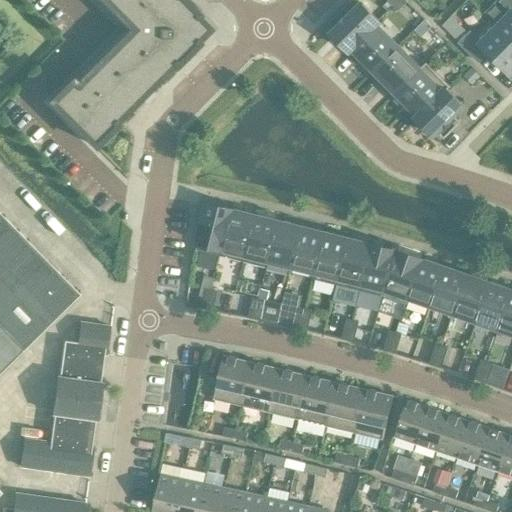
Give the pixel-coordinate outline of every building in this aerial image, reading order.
[(104,0),(131,27),(131,31),(63,99),(64,100),(58,106),(53,100),(55,98),(54,97),(50,102),(95,147),(99,143),(96,140),(110,126),(113,129),(117,124),(115,123),(174,64),(176,65),(180,61),(178,59),(192,45),(195,47),(199,43),(197,41),(198,41),(195,38),(204,29),(195,20),(198,17),(197,16),(199,15),(194,10),(192,13),(179,0),(104,0)] [(405,0),(399,0),(392,7),(398,12),(407,2),(405,0)] [(511,0),(503,0),(501,2),(507,9),(493,23),(492,24),(511,43),(511,0)] [(373,26),(378,20),(362,4),(352,14),(345,7),(328,23),(342,37),(338,42),(348,52),(352,48),(351,47),(373,26)] [(511,71),(511,43),(492,24),(493,23),(490,20),(474,36),(470,33),(460,43),(479,62),(487,53),(509,75),(511,71)] [(370,74),(396,48),(373,26),(351,47),(352,48),(364,60),(361,64),(370,74)] [(397,93),(419,71),(418,71),(396,48),(370,74),(380,83),(384,79),(388,84),(384,88),(392,96),(396,92),(397,93)] [(447,89),(450,86),(427,63),(418,71),(419,71),(397,93),(419,115),(420,116),(447,89)] [(452,114),(462,104),(447,89),(420,116),(419,115),(415,119),(425,129),(429,124),(443,139),(460,122),(452,114)] [(228,211),(210,207),(211,205),(207,204),(195,250),(219,256),(231,210),(229,209),(228,211)] [(242,262),(252,220),(245,218),(246,215),(232,212),(233,210),(231,210),(219,256),(242,262)] [(0,269),(27,243),(0,215),(0,269)] [(276,226),(275,226),(268,224),(269,221),(253,217),(252,220),(242,262),(268,268),(270,261),(268,261),(276,226)] [(268,268),(267,271),(288,276),(290,266),(299,232),(299,231),(292,230),(292,226),(278,223),(277,223),(276,222),(275,226),(276,226),(268,261),(270,261),(268,268)] [(315,235),(316,232),(299,228),(299,231),(299,232),(290,266),(313,272),(321,237),(315,235)] [(335,285),(345,243),(338,241),(339,238),(323,234),(322,237),(321,237),(313,272),(314,272),(312,279),(335,285)] [(359,290),(372,245),(370,244),(370,245),(369,245),(368,249),(361,247),(362,244),(346,240),(345,243),(335,285),(359,290)] [(0,371),(78,294),(27,243),(0,269),(0,371)] [(383,297),(396,252),(396,251),(392,250),(391,251),(374,247),(374,245),(372,245),(359,290),(383,297)] [(405,304),(419,259),(418,258),(418,260),(401,254),(401,252),(397,251),(397,252),(396,252),(383,297),(405,304)] [(428,267),(421,264),(422,260),(419,259),(405,304),(406,304),(409,297),(430,305),(442,268),(429,263),(428,267)] [(451,274),(444,272),(445,269),(442,268),(430,305),(453,313),(465,276),(452,271),(451,274)] [(475,321),(488,284),(474,279),(473,282),(466,280),(468,277),(465,276),(453,313),(475,321)] [(498,329),(511,292),(497,287),(496,290),(489,288),(490,285),(488,284),(475,321),(498,329)] [(204,297),(215,300),(217,291),(205,289),(204,297)] [(261,289),(259,298),(267,300),(269,291),(261,289)] [(511,333),(511,295),(511,296),(511,295),(511,292),(498,329),(511,333)] [(214,311),(215,300),(204,297),(202,309),(214,311)] [(251,306),(262,309),(264,300),(253,298),(251,306)] [(260,320),(262,309),(251,306),(249,318),(260,320)] [(311,311),(305,309),(300,308),(298,316),(309,319),(311,311)] [(307,330),(309,319),(298,316),(295,328),(307,330)] [(345,327),(356,330),(358,323),(347,319),(345,327)] [(104,355),(105,355),(109,326),(80,322),(78,343),(64,341),(59,377),(57,377),(52,414),(53,414),(50,442),(24,438),(20,467),(88,477),(92,448),(91,448),(95,420),(96,420),(99,400),(101,383),(100,382),(104,355)] [(353,342),(356,330),(345,327),(342,339),(353,342)] [(387,339),(398,343),(401,334),(389,331),(387,339)] [(395,354),(398,343),(387,339),(384,350),(395,354)] [(447,349),(441,347),(436,345),(433,353),(445,357),(447,349)] [(441,368),(445,357),(433,353),(430,364),(441,368)] [(241,407),(252,363),(224,356),(213,400),(241,407)] [(493,364),(487,362),(482,360),(479,368),(490,372),(493,364)] [(280,370),(252,363),(241,407),(270,414),(280,370)] [(486,383),(490,372),(479,368),(475,379),(486,383)] [(308,377),(280,370),(270,414),(298,420),(308,377)] [(337,383),(308,377),(298,420),(326,427),(337,383)] [(365,390),(364,390),(337,383),(326,427),(354,434),(365,390)] [(365,390),(354,434),(383,441),(393,397),(365,390)] [(415,444),(427,408),(407,401),(395,437),(415,444)] [(436,451),(448,415),(427,408),(415,444),(436,451)] [(469,422),(448,415),(436,451),(457,458),(469,422)] [(489,429),(469,422),(457,458),(477,465),(489,429)] [(234,439),(236,430),(224,428),(223,437),(234,439)] [(510,436),(489,429),(477,465),(498,472),(510,436)] [(234,439),(246,442),(248,433),(236,430),(234,439)] [(511,436),(510,436),(498,472),(511,476),(511,436)] [(190,448),(191,439),(181,437),(179,445),(190,448)] [(200,450),(202,441),(191,439),(190,448),(200,450)] [(290,452),(292,443),(281,440),(278,449),(290,452)] [(290,452),(302,455),(304,446),(292,443),(290,452)] [(232,456),(234,447),(223,445),(221,454),(232,456)] [(242,458),(244,449),(234,447),(232,456),(242,458)] [(277,457),(265,454),(255,452),(253,460),(275,465),(277,457)] [(346,466),(348,457),(337,454),(334,463),(346,466)] [(295,470),(297,462),(277,457),(275,465),(295,470)] [(346,466),(358,469),(360,460),(348,457),(346,466)] [(315,475),(317,467),(307,464),(305,473),(315,475)] [(325,478),(328,469),(317,467),(315,475),(325,478)] [(403,482),(406,474),(394,470),(391,478),(403,482)] [(159,511),(175,511),(182,479),(160,474),(152,511),(159,511)] [(403,482),(414,486),(417,478),(406,474),(403,482)] [(197,511),(204,484),(183,479),(182,479),(175,511),(197,511)] [(220,511),(226,489),(225,488),(204,484),(197,511),(220,511)] [(392,497),(395,488),(384,484),(381,493),(392,497)] [(444,496),(447,488),(435,484),(432,492),(444,496)] [(402,500),(405,492),(395,488),(392,497),(402,500)] [(444,496),(455,500),(458,491),(447,488),(444,496)] [(243,511),(248,493),(246,493),(226,489),(220,511),(243,511)] [(82,511),(84,505),(84,503),(15,493),(13,510),(2,508),(1,511),(82,511)] [(266,511),(270,498),(267,498),(248,493),(243,511),(266,511)] [(289,511),(292,503),(288,502),(270,498),(266,511),(289,511)] [(433,510),(436,502),(425,498),(422,507),(433,510)] [(485,510),(488,501),(476,498),(473,506),(485,510)] [(485,510),(491,511),(496,511),(499,505),(488,501),(485,510)] [(437,511),(444,511),(446,505),(436,502),(433,510),(437,511)] [(312,511),(314,508),(309,507),(292,503),(289,511),(312,511)]
